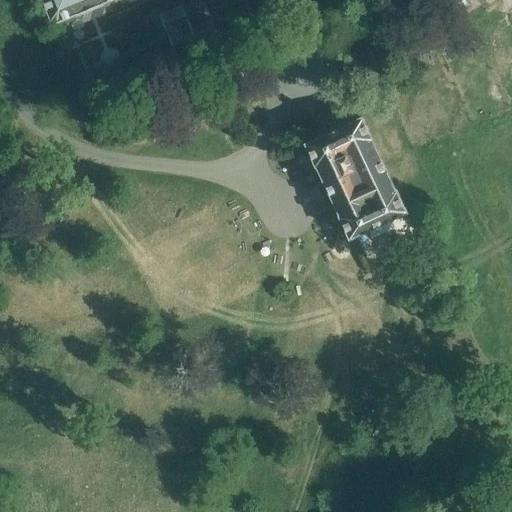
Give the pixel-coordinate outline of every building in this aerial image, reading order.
[(42,0),(51,19),(51,20),(52,21),(53,22),(54,22),(55,22),(57,22),(76,13),(77,15),(102,4),(101,3),(107,0),(42,0)] [(279,0),(251,0),(256,10),(279,0)] [(186,12),(160,22),(175,61),(218,44),(211,28),(195,34),(186,12)] [(184,72),(163,81),(169,94),(189,86),(184,72)] [(309,145),(324,182),(349,240),(404,217),(364,122),(309,145)]
